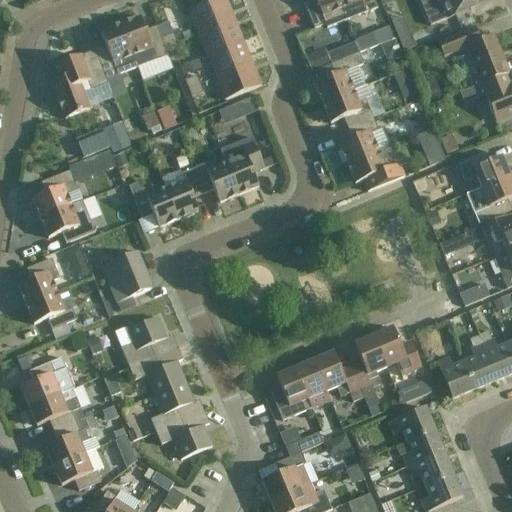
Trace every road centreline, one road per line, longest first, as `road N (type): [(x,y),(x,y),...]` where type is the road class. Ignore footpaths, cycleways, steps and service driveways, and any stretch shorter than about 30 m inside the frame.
road 1 (residential): [(222,382),(179,279),(185,261),(292,215),(303,193),(281,106),(291,69),(266,0)]
road 2 (residential): [(0,182),(29,20),(88,0)]
road 3 (residential): [(222,382),(399,307)]
road 4 (residential): [(224,511),(247,446),(222,382)]
